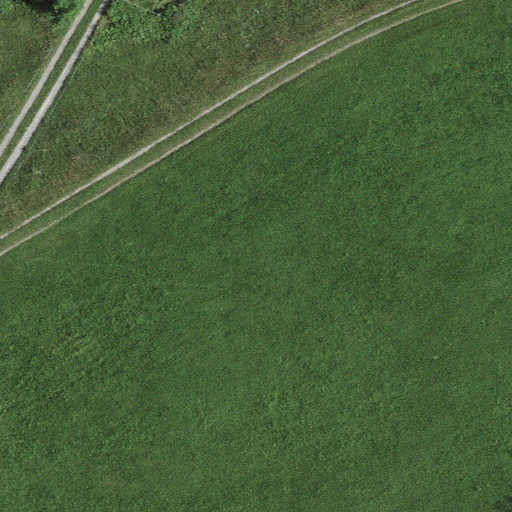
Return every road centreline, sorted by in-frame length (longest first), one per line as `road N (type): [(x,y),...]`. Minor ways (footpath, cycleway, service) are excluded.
road 1 (track): [(0,248),(355,22),(420,0)]
road 2 (track): [(0,168),(102,0)]
